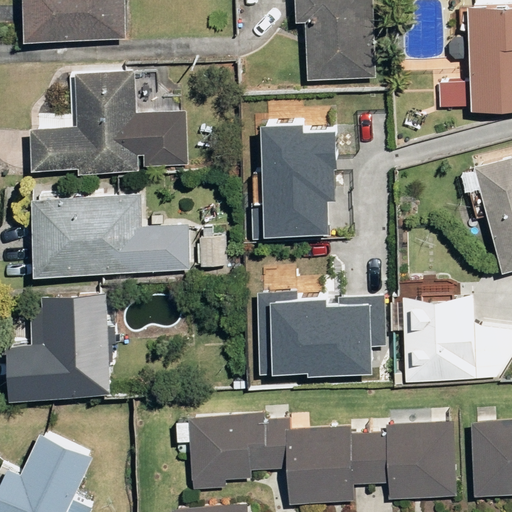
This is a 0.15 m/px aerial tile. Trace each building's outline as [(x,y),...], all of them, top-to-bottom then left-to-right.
[(136,0),(35,0),(35,25),(136,29),(136,0)] [(301,0),(302,9),(316,9),(317,68),(384,67),(383,0),(301,0)] [(511,0),(480,0),(477,76),(442,75),(440,100),(511,103),(511,0)] [(147,62),(88,58),(84,114),(43,112),(40,158),(142,164),(143,150),(152,150),(152,156),(191,158),(194,107),(145,104),(147,62)] [(341,101),(256,100),(255,210),(315,211),(315,175),(326,175),(327,122),(341,122),(341,101)] [(511,143),(482,151),(510,261),(511,260),(511,143)] [(146,181),(43,183),(45,264),(196,260),(195,217),(147,219),(146,181)] [(232,221),(207,220),(206,257),(230,258),(232,221)] [(265,283),(264,348),(359,349),(360,284),(265,283)] [(447,283),(410,289),(412,373),(503,370),(511,354),(511,321),(487,318),(480,285),(447,283)] [(115,287),(50,284),(49,297),(38,296),(36,333),(17,332),(15,381),(111,385),(115,287)] [(396,359),(367,360),(368,385),(396,384),(396,359)] [(357,430),(357,420),(295,422),(294,413),(270,414),(270,407),(195,409),(198,482),(240,480),(240,472),(260,471),(260,464),(294,462),(296,497),(360,494),(360,479),(395,478),(395,493),(465,490),(462,417),(395,419),(395,428),(357,430)] [(511,412),(477,414),(481,489),(511,487),(511,412)] [(102,445),(50,420),(28,465),(13,458),(0,484),(0,511),(98,511),(106,499),(81,486),(102,445)] [(255,511),(255,498),(178,501),(178,511),(255,511)]
